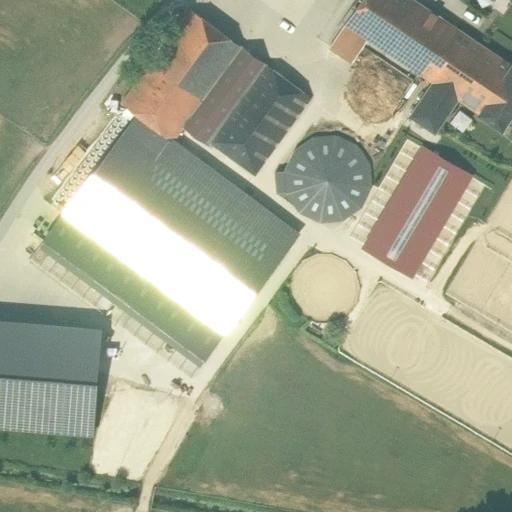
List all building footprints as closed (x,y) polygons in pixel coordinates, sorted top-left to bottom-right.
[(433,80),(453,94),(485,47),(414,0),(361,0),(347,22),(368,37),(433,80)] [(191,9),(122,102),(138,114),(174,140),(186,123),(242,47),(191,9)] [(368,37),(347,22),(331,44),(353,59),(368,37)] [(242,47),(186,123),(210,141),(266,64),(265,64),(242,47)] [(511,64),(511,65),(485,47),(453,94),(459,97),(479,111),(478,113),(502,129),(511,115),(511,64)] [(266,64),(210,141),(255,174),(309,98),(310,99),(311,97),(266,63),(265,64),(266,64)] [(453,94),(433,80),(410,115),(436,132),(459,97),(453,94)] [(174,140),(138,114),(66,210),(227,330),(299,233),(174,140)] [(336,134),(314,136),(295,149),(285,170),(275,171),(277,193),(287,192),(300,211),(321,220),(343,218),(362,206),(371,185),(370,163),(357,144),(336,134)] [(427,148),(411,171),(429,183),(444,160),(427,148)] [(429,183),(417,199),(454,226),(477,194),(484,184),(447,157),(444,160),(429,183)] [(511,218),(477,194),(454,226),(489,251),(511,218)] [(224,333),(63,214),(44,239),(205,359),(224,333)] [(96,382),(0,373),(0,425),(92,433),(96,382)]
